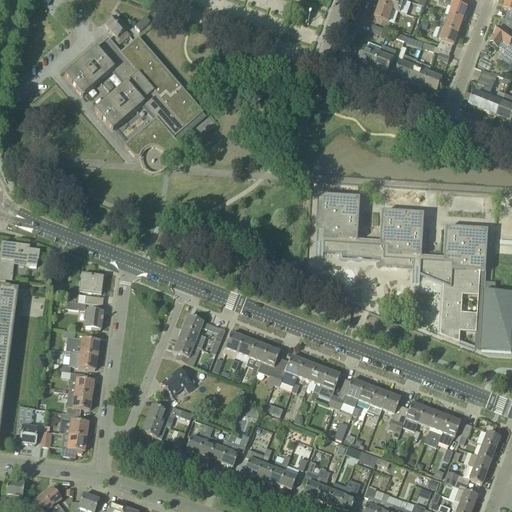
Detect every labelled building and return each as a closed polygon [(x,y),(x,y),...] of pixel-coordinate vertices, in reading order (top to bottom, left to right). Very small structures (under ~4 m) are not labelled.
[(400,0),(381,0),(379,7),(393,11),(400,13),(404,1),(400,0)] [(453,8),(450,17),(463,22),(467,9),(455,5),(456,0),(440,0),(440,4),(453,8)] [(388,24),(393,11),(379,7),(375,19),(388,24)] [(450,17),(445,29),(459,34),(463,22),(450,17)] [(149,23),(145,18),(134,28),(139,33),(149,23)] [(119,37),(123,42),(129,37),(125,32),(126,31),(115,19),(110,23),(109,23),(104,27),(105,28),(104,28),(108,32),(108,31),(116,40),(119,37)] [(511,24),(503,22),(502,28),(501,30),(499,29),(494,36),(495,37),(490,44),(504,54),(497,60),(506,70),(511,64),(511,24)] [(370,34),(385,39),(388,32),(372,27),(370,34)] [(459,34),(445,29),(441,28),(436,40),(454,47),(459,34)] [(134,159),(139,159),(141,155),(144,151),(148,149),(153,149),(158,150),(162,153),(165,157),(166,161),(171,162),(183,151),(173,140),(202,114),(176,84),(174,87),(147,55),(150,53),(137,39),(120,54),(107,40),(106,42),(107,43),(97,52),(113,72),(125,85),(143,106),(143,107),(155,120),(124,147),(134,159)] [(414,47),(422,51),(425,45),(416,42),(414,47)] [(435,49),(425,45),(422,51),(433,54),(435,49)] [(382,47),(379,55),(374,68),(388,74),(396,53),(382,47)] [(374,68),(379,55),(365,49),(360,63),(374,68)] [(97,52),(96,51),(64,78),(82,99),(113,72),(97,52)] [(439,54),(437,61),(448,65),(450,58),(439,54)] [(404,57),(401,64),(395,77),(409,83),(417,64),(417,62),(404,57)] [(417,64),(409,83),(423,88),(428,75),(431,69),(417,64)] [(496,77),(482,72),(479,79),(491,83),(494,84),(496,77)] [(428,75),(423,88),(437,94),(442,80),(428,75)] [(491,83),(479,79),(477,86),(489,90),(491,83)] [(143,106),(125,85),(94,113),(112,134),(143,107),(143,106)] [(483,112),(488,98),(474,93),(469,106),(483,112)] [(488,98),(483,112),(497,118),(504,98),(505,96),(498,93),(495,101),(488,98)] [(511,100),(504,98),(497,118),(511,123),(511,120),(511,103),(511,102),(511,100)] [(323,227),(323,239),(324,239),(323,254),(342,255),(342,258),(365,259),(365,257),(373,258),(372,260),(380,260),(380,267),(420,270),(420,277),(443,286),(440,336),(460,344),(460,332),(476,333),(475,350),(480,352),(511,354),(511,295),(485,293),(488,244),(483,244),(483,239),(480,239),(481,232),(447,230),(446,232),(447,232),(445,258),(422,257),(424,228),(419,228),(420,223),(416,223),(417,216),(383,214),(381,242),(358,241),(360,212),(355,212),(356,207),(352,206),(353,200),(319,198),(317,227),(323,227)] [(0,282),(10,284),(13,264),(26,266),(25,268),(36,269),(36,264),(38,264),(38,260),(37,260),(38,254),(28,253),(28,250),(1,247),(0,251),(0,282)] [(81,277),(79,293),(100,295),(103,280),(89,278),(89,279),(81,277)] [(0,328),(12,330),(16,293),(0,290),(0,328)] [(85,306),(89,307),(99,308),(100,300),(85,298),(83,306),(85,306)] [(84,314),(85,306),(83,306),(66,304),(65,311),(84,314)] [(84,330),(100,333),(101,323),(102,323),(102,322),(101,322),(102,315),(86,312),(84,330)] [(206,332),(207,327),(208,327),(187,318),(182,330),(197,337),(200,330),(206,332)] [(0,328),(0,366),(7,368),(12,330),(0,328)] [(177,343),(199,352),(199,351),(200,351),(205,340),(197,337),(182,330),(177,343)] [(219,331),(216,339),(221,341),(224,333),(219,331)] [(61,340),(73,342),(74,335),(62,333),(61,340)] [(224,351),(236,356),(242,340),(230,335),(224,351)] [(236,356),(248,360),(254,345),(242,340),(236,356)] [(81,342),(79,356),(96,358),(98,344),(81,342)] [(188,361),(194,364),(199,352),(177,343),(172,356),(176,358),(188,362),(188,361)] [(267,349),(254,345),(248,360),(260,365),(267,349)] [(269,377),(267,385),(273,387),(282,364),(276,362),(279,354),(267,349),(260,365),(258,373),(269,377)] [(70,355),(68,368),(68,369),(70,369),(94,373),(96,358),(79,356),(70,355)] [(186,367),(188,362),(176,358),(174,363),(186,367)] [(287,366),(282,364),(273,387),(278,389),(281,382),(294,386),(297,379),(303,363),(290,359),(287,366)] [(211,374),(217,376),(222,363),(216,361),(211,374)] [(238,365),(233,363),(230,371),(235,373),(238,365)] [(297,379),(308,384),(314,368),(303,363),(297,379)] [(314,368),(308,384),(316,386),(310,401),(315,403),(318,397),(327,373),(314,368)] [(179,371),(160,386),(171,399),(183,389),(187,394),(194,389),(179,371)] [(255,380),(258,373),(252,371),(249,378),(255,380)] [(339,378),(327,373),(318,397),(329,401),(327,408),(333,411),(337,399),(332,397),(333,393),(336,385),(339,378)] [(84,377),(74,376),(70,375),(68,395),(91,398),(93,384),(83,383),(84,377)] [(344,382),(337,399),(333,411),(338,413),(341,405),(354,410),(357,402),(363,387),(350,382),(349,385),(344,382)] [(357,402),(369,407),(375,391),(363,387),(357,402)] [(376,427),(381,412),(387,396),(375,391),(369,407),(366,415),(373,417),(370,425),(376,427)] [(91,398),(68,395),(65,416),(79,418),(80,411),(89,413),(91,398)] [(400,401),(387,396),(381,412),(393,416),(387,432),(393,434),(402,410),(397,408),(400,401)] [(417,426),(423,410),(411,405),(408,413),(402,410),(393,434),(391,440),(397,442),(402,428),(414,433),(417,426)] [(146,421),(161,427),(165,429),(168,423),(172,424),(174,417),(166,414),(151,408),(146,421)] [(259,415),(240,408),(238,415),(257,421),(259,415)] [(275,410),(272,418),(279,420),(283,412),(275,410)] [(429,430),(435,415),(423,410),(417,426),(429,430)] [(180,413),(177,419),(189,423),(192,417),(180,413)] [(78,425),(79,418),(65,416),(61,415),(58,436),(68,438),(85,440),(87,426),(78,425)] [(435,415),(429,430),(426,438),(433,441),(431,448),(435,450),(438,443),(447,420),(435,415)] [(449,447),(453,439),(454,440),(460,424),(447,420),(438,443),(449,447)] [(161,427),(146,421),(140,434),(156,440),(161,442),(163,435),(159,434),(161,427)] [(202,443),(204,436),(207,428),(203,426),(200,434),(199,434),(197,441),(190,439),(185,452),(197,456),(202,443)] [(465,427),(461,438),(466,440),(466,441),(471,429),(465,427)] [(20,446),(34,448),(36,430),(21,429),(20,446)] [(178,434),(176,437),(173,447),(179,449),(185,436),(178,434)] [(42,435),(41,438),(40,448),(48,449),(50,436),(42,435)] [(213,448),(208,461),(220,465),(231,437),(226,435),(220,450),(213,448)] [(482,447),(494,452),(499,440),(486,435),(482,447)] [(238,448),(233,446),(235,439),(231,437),(220,465),(232,470),(237,457),(238,454),(243,456),(249,440),(242,437),(238,448)] [(85,440),(68,438),(66,451),(60,451),(59,459),(74,461),(75,455),(81,456),(81,454),(83,454),(85,440)] [(213,448),(202,443),(197,456),(208,461),(213,448)] [(482,447),(477,458),(490,464),(494,452),(482,447)] [(374,466),(377,460),(347,449),(344,457),(359,463),(359,465),(373,470),(374,466)] [(255,479),(267,483),(272,470),(265,467),(271,453),(266,451),(260,465),(255,479)] [(448,466),(452,454),(446,452),(441,463),(448,466)] [(456,464),(460,456),(455,454),(451,462),(456,464)] [(472,470),(485,475),(490,464),(477,458),(470,456),(466,467),(472,470)] [(267,483),(278,488),(284,474),(289,460),(284,458),(280,468),(274,465),(272,470),(267,483)] [(374,466),(387,470),(389,465),(377,460),(374,466)] [(243,474),(255,479),(260,465),(248,461),(243,474)] [(296,462),(293,470),(303,474),(306,463),(302,461),(301,464),(296,462)] [(302,483),(306,484),(302,497),(314,501),(324,473),(320,471),(317,477),(311,475),(314,466),(309,464),(302,483)] [(468,482),(469,482),(481,487),(485,475),(472,470),(468,482)] [(329,475),(324,473),(314,501),(325,506),(330,493),(324,490),(327,483),(326,483),(329,475)] [(296,479),(284,474),(278,488),(291,492),(296,479)] [(456,484),(458,478),(447,474),(445,479),(456,484)] [(443,485),(454,489),(456,484),(445,479),(443,485)] [(345,490),(342,497),(337,510),(341,511),(350,511),(358,490),(352,487),(353,484),(348,482),(345,490)] [(429,482),(426,489),(435,493),(438,485),(429,482)] [(1,496),(0,503),(0,505),(20,508),(23,486),(7,484),(5,497),(1,496)] [(61,511),(57,506),(61,502),(51,490),(41,498),(52,511),(61,511)] [(376,511),(383,496),(367,490),(364,499),(368,501),(363,511),(376,511)] [(477,498),(458,491),(453,503),(472,510),(477,498)] [(65,492),(64,502),(64,504),(71,505),(72,493),(65,492)] [(325,506),(337,510),(342,497),(330,493),(325,506)] [(432,511),(438,511),(439,509),(436,508),(440,497),(434,495),(428,510),(432,511)] [(94,511),(98,502),(83,496),(77,511),(94,511)] [(376,511),(390,511),(392,508),(385,505),(388,498),(383,496),(376,511)] [(52,511),(41,498),(32,505),(37,511),(52,511)] [(403,511),(406,505),(402,503),(399,510),(392,508),(390,511),(403,511)] [(471,511),(472,510),(453,503),(450,511),(452,511),(451,511),(471,511)]
